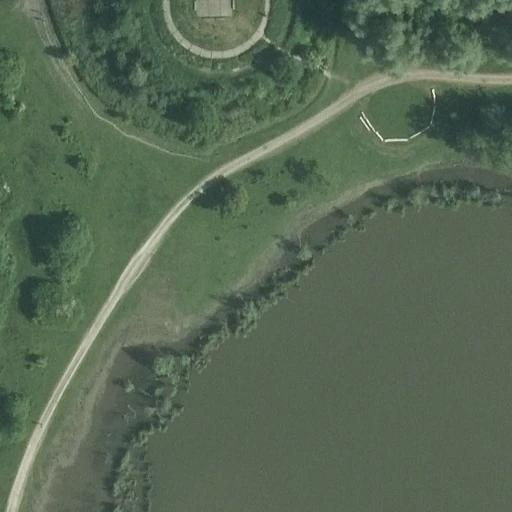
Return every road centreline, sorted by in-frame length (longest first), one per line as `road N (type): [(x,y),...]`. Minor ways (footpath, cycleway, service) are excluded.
road 1 (track): [(511,75),(399,72),(213,177),(92,325),(8,511)]
road 2 (track): [(282,18),(272,47),(256,61),(207,75),(162,52),(145,0)]
